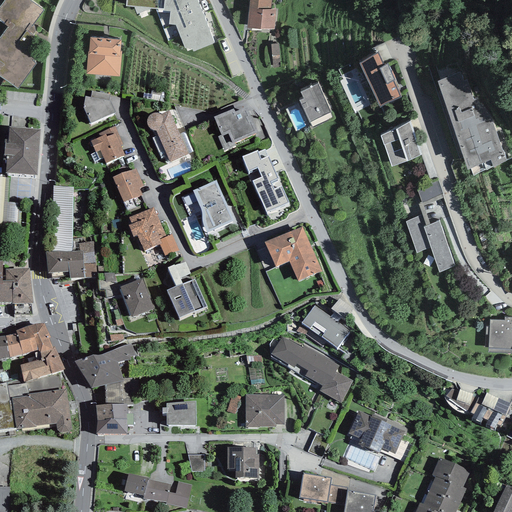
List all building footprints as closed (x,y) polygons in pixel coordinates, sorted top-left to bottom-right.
[(43,9),(30,0),(4,0),(0,6),(0,19),(8,26),(0,36),(0,75),(18,89),(37,64),(34,61),(38,55),(26,46),(33,35),(28,31),(43,9)] [(193,51),(213,43),(197,0),(125,0),(126,0),(125,6),(133,7),(136,14),(150,9),(169,10),(168,24),(174,24),(184,48),(192,49),(193,51)] [(270,8),(271,0),(249,0),(247,27),(274,29),(276,9),(270,8)] [(116,77),(119,39),(86,37),(83,74),(116,77)] [(360,62),(379,106),(401,96),(393,80),(395,80),(387,64),(384,65),(378,52),(360,62)] [(437,81),(468,169),(490,159),(493,167),(506,161),(492,118),(481,104),(479,105),(476,98),(474,99),(467,80),(463,81),(459,72),(437,81)] [(334,117),(317,83),(300,91),(303,96),(299,98),(313,127),(334,117)] [(109,97),(91,94),(90,102),(108,105),(109,97)] [(90,102),(85,101),(83,112),(91,128),(115,117),(110,105),(108,105),(90,102)] [(258,138),(247,113),(235,118),(234,114),(214,123),(221,138),(217,140),(223,153),(258,138)] [(156,136),(170,167),(188,160),(169,116),(160,120),(158,119),(156,119),(154,118),(151,119),(148,121),(148,122),(147,125),(147,128),(147,130),(148,132),(149,134),(151,135),(153,136),(155,136),(156,136)] [(410,121),(380,135),(391,167),(421,153),(410,121)] [(40,137),(9,135),(6,181),(37,183),(40,137)] [(105,139),(90,146),(95,157),(96,157),(99,162),(103,160),(106,168),(124,160),(115,138),(107,141),(105,139)] [(267,159),(243,170),(249,184),(257,180),(261,188),(253,192),(266,222),(291,211),(283,195),(276,198),(273,192),(281,188),(267,159)] [(136,172),(112,182),(123,206),(142,198),(139,191),(144,189),(136,172)] [(0,267),(2,267),(3,267),(4,250),(18,250),(21,205),(19,205),(8,205),(9,182),(0,180),(0,267)] [(234,226),(216,186),(192,197),(199,213),(201,217),(202,220),(202,223),(202,228),(203,232),(207,239),(234,226)] [(52,258),(72,256),(73,189),(53,189),(52,258)] [(153,210),(129,221),(132,228),(128,230),(133,241),(137,240),(144,255),(159,248),(162,247),(160,242),(167,239),(153,210)] [(416,252),(430,247),(439,271),(455,265),(439,221),(426,225),(422,215),(405,221),(416,252)] [(302,228),(265,246),(276,269),(289,263),(298,283),(323,271),(302,228)] [(171,236),(167,239),(160,242),(162,247),(159,248),(164,259),(179,253),(171,236)] [(79,246),(79,255),(83,254),(84,282),(97,280),(95,266),(94,266),(92,245),(79,246)] [(52,258),(45,259),(48,281),(69,278),(70,286),(84,283),(84,282),(83,254),(79,255),(72,256),(52,258)] [(31,275),(2,276),(2,289),(3,311),(12,311),(12,313),(32,312),(31,275)] [(194,283),(167,296),(180,324),(207,311),(194,283)] [(141,284),(120,292),(131,321),(152,313),(141,284)] [(301,329),(337,354),(350,335),(314,310),(301,329)] [(504,320),(490,320),(489,326),(486,326),(485,347),(488,347),(488,352),(511,353),(511,317),(504,317),(504,320)] [(37,357),(40,359),(55,356),(43,328),(15,337),(16,340),(22,362),(37,357)] [(302,348),(282,337),(270,355),(271,357),(317,385),(318,383),(323,384),(320,390),(341,402),(353,381),(335,371),(339,366),(304,345),(302,348)] [(22,362),(16,340),(11,342),(6,343),(0,343),(0,365),(9,364),(17,363),(22,362)] [(93,363),(74,369),(91,396),(106,393),(123,388),(122,383),(118,368),(131,363),(130,361),(136,359),(131,346),(113,356),(102,360),(93,363)] [(64,375),(55,356),(40,359),(41,363),(19,369),(24,385),(24,387),(26,387),(59,377),(64,375)] [(62,392),(59,377),(26,387),(28,396),(62,392)] [(131,381),(122,383),(123,388),(106,393),(106,411),(126,410),(127,411),(133,411),(132,398),(138,398),(138,383),(132,384),(131,381)] [(7,385),(0,386),(0,434),(16,433),(12,404),(12,401),(28,399),(28,396),(26,387),(24,387),(24,385),(7,387),(7,385)] [(473,393),(460,390),(459,392),(452,389),(451,391),(443,389),(443,392),(444,395),(445,398),(447,402),(450,406),(453,408),(457,410),(460,412),(465,413),(469,414),(471,413),(472,412),(470,412),(478,396),(472,395),(473,393)] [(72,430),(66,392),(62,392),(28,396),(28,399),(12,401),(12,404),(16,433),(16,436),(55,428),(57,435),(61,438),(67,437),(70,435),(72,430)] [(484,418),(495,396),(486,393),(484,398),(478,396),(470,412),(472,412),(473,413),(471,417),(480,421),(482,417),(484,418)] [(284,394),(246,394),(246,427),(275,427),(275,424),(284,424),(284,394)] [(510,403),(498,398),(495,396),(484,418),(488,420),(486,424),(494,428),(496,424),(500,426),(509,409),(507,408),(510,403)] [(196,407),(166,410),(168,431),(195,430),(196,407)] [(106,411),(95,412),(96,440),(127,440),(127,431),(133,431),(133,419),(127,420),(127,411),(126,410),(106,411)] [(405,431),(358,410),(348,432),(360,438),(358,443),(379,453),(381,448),(395,454),(405,431)] [(255,447),(227,447),(227,468),(235,468),(235,476),(259,477),(259,454),(255,454),(255,447)] [(202,473),(202,456),(188,457),(192,473),(202,473)] [(470,471),(439,457),(432,474),(435,476),(447,481),(447,479),(463,486),(470,471)] [(149,478),(128,473),(124,490),(143,495),(145,495),(149,478)] [(331,477),(303,473),(299,497),(326,502),(330,484),(331,477)] [(435,476),(429,491),(459,505),(466,488),(463,486),(447,479),(447,481),(435,476)] [(171,484),(149,478),(145,495),(143,495),(142,498),(166,501),(165,504),(186,508),(192,485),(171,480),(171,484)] [(348,487),(330,484),(326,502),(345,505),(347,490),(348,487)] [(511,511),(511,487),(507,485),(494,511),(511,511)] [(0,511),(8,511),(9,488),(0,487),(0,511)] [(372,511),(375,494),(347,490),(345,505),(343,511),(372,511)] [(429,491),(423,504),(440,511),(455,511),(459,505),(429,491)] [(440,511),(423,504),(419,503),(414,511),(440,511)]
